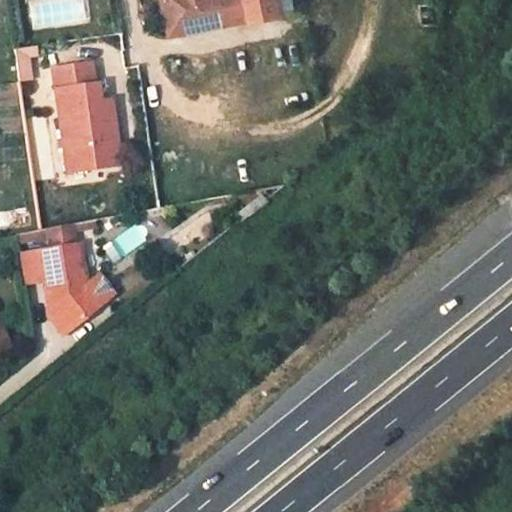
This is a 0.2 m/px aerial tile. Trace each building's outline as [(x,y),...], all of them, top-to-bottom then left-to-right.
[(284,11),(281,0),(172,0),(174,6),(164,8),(170,35),(284,11)] [(441,1),(420,3),(421,22),(441,21),(441,1)] [(92,83),(89,62),(49,68),(63,172),(118,165),(112,123),(106,124),(104,109),(99,109),(98,101),(96,83),(92,83)] [(106,124),(112,123),(109,99),(98,101),(99,109),(104,109),(106,124)] [(86,283),(78,241),(73,242),(70,224),(47,228),(50,246),(19,252),(24,281),(43,278),(46,298),(54,308),(70,327),(110,294),(111,289),(101,276),(95,275),(86,283)] [(0,330),(0,331),(8,333),(9,333),(0,308),(0,330)] [(70,327),(54,308),(48,312),(64,332),(70,327)] [(0,354),(15,349),(9,333),(8,333),(0,331),(0,330),(0,354)]
